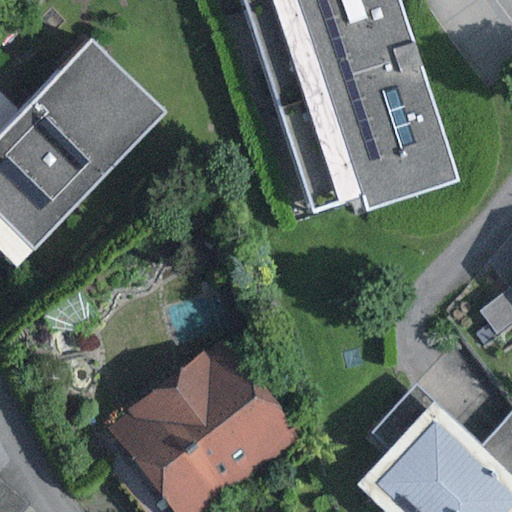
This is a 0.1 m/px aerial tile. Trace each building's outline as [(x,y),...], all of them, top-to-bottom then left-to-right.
[(231,0),(301,215),(366,195),(370,207),(464,177),(407,0),(231,0)] [(1,133),(0,133),(0,211),(37,247),(171,109),(95,36),(41,92),(12,122),(1,133)] [(230,345),(124,428),(129,435),(126,469),(158,511),(183,511),(187,509),(188,511),(193,511),(297,432),(230,345)] [(379,430),(396,446),(436,403),(442,397),(424,380),(378,430),(379,430)] [(511,511),(511,472),(485,448),(436,403),(396,446),(365,481),(398,511),(511,511)] [(511,419),(502,430),(485,448),(511,472),(511,419)] [(0,511),(28,511),(37,501),(0,468),(0,511)]
